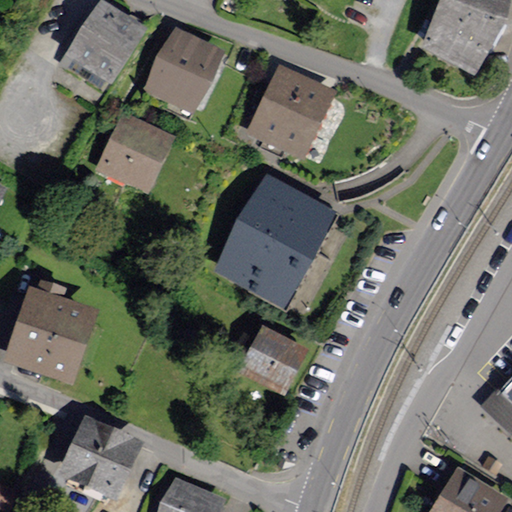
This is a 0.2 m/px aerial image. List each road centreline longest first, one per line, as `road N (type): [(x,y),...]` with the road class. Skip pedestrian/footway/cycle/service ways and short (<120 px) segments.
road 1 (secondary): [(316,508),(364,379),(505,133)]
road 2 (residential): [(153,0),(505,133)]
road 3 (residential): [(316,508),(0,377)]
road 4 (residential): [(511,261),(406,435),(379,511)]
